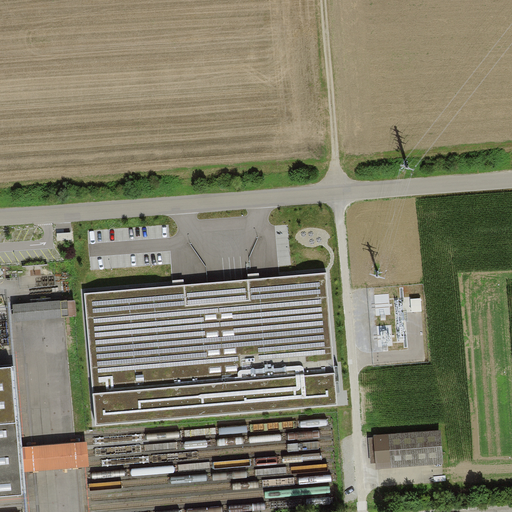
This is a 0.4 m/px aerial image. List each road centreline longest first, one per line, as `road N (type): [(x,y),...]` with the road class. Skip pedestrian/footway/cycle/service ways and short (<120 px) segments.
road 1 (unclassified): [(0,217),(511,180)]
road 2 (track): [(336,190),(323,0)]
